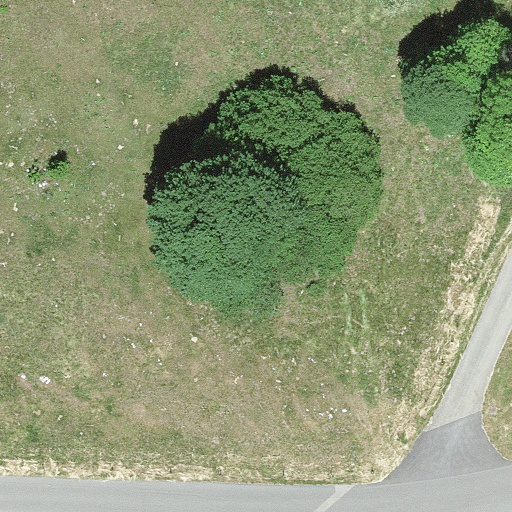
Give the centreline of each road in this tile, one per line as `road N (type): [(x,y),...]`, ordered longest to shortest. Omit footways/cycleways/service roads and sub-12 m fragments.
road 1 (unclassified): [(511,489),(438,511),(0,492)]
road 2 (track): [(511,328),(433,511)]
